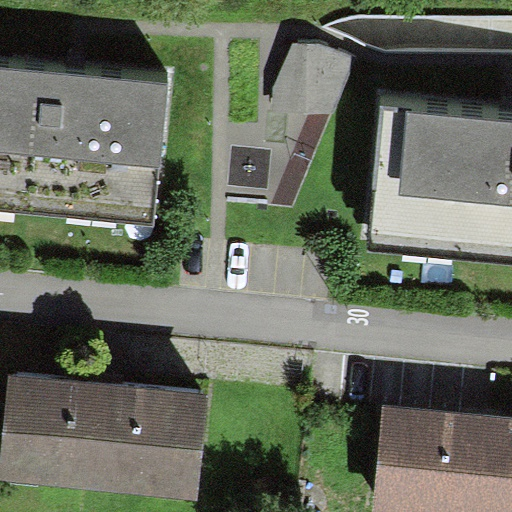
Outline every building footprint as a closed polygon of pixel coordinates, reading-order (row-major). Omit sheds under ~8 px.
[(354,57),(316,41),(293,40),(276,86),(277,108),(331,110),(354,57)] [(0,50),(0,200),(156,216),(171,67),(0,50)] [(511,101),(384,85),(368,219),(511,236),(511,101)] [(16,378),(6,477),(193,495),(203,397),(16,378)] [(511,411),(386,401),(378,490),(511,502),(511,411)]
